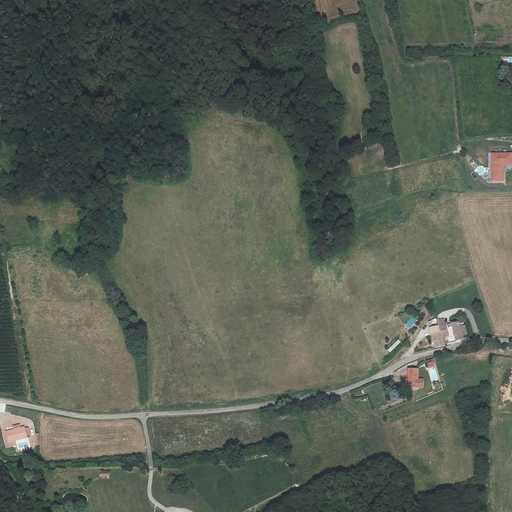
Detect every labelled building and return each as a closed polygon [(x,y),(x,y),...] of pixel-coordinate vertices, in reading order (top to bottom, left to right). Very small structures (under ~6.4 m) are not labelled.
[(511,154),(497,154),(497,162),(496,163),(492,167),(492,181),(504,181),(504,166),(511,166),(511,154)] [(411,316),(406,325),(411,328),(416,319),(411,316)] [(456,341),(464,340),(462,335),(466,334),(464,326),(460,327),(459,323),(452,325),(456,341)] [(442,338),(449,335),(446,326),(444,326),(439,327),(442,338)] [(436,348),(445,346),(442,338),(439,327),(430,329),(432,335),(436,348)] [(418,370),(409,370),(409,380),(409,388),(418,388),(418,370)] [(6,432),(9,442),(27,438),(27,436),(25,430),(25,428),(21,429),(14,430),(6,432)]
